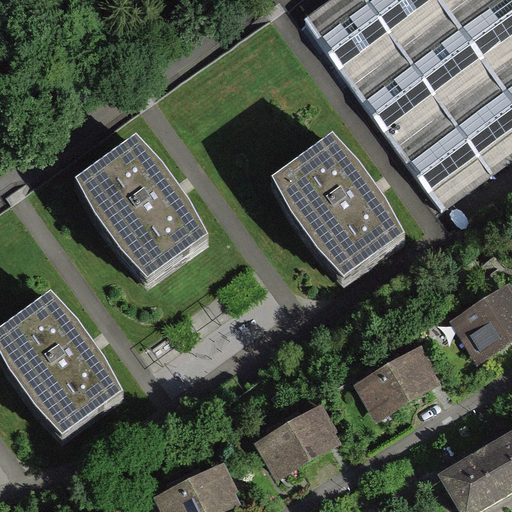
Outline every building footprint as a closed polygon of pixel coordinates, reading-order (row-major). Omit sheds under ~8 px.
[(442,212),(511,163),(511,99),(441,0),(329,0),(304,18),(366,105),(442,212)] [(511,0),(441,0),(511,99),(511,0)] [(135,138),(69,186),(94,232),(115,260),(148,294),(214,247),(194,206),(169,170),(135,138)] [(387,211),(360,174),(333,144),(272,188),(291,223),(318,260),(346,288),(406,244),(387,211)] [(511,286),(460,319),(487,361),(511,345),(511,286)] [(49,298),(0,333),(0,375),(8,391),(30,419),(63,453),(128,406),(109,365),(84,329),(49,298)] [(429,343),(358,383),(381,423),(451,383),(429,343)] [(328,405),(262,443),(284,481),(350,443),(328,405)] [(511,438),(492,450),(445,478),(464,511),(486,511),(511,497),(511,438)] [(229,464),(161,497),(168,511),(231,511),(249,504),(229,464)]
